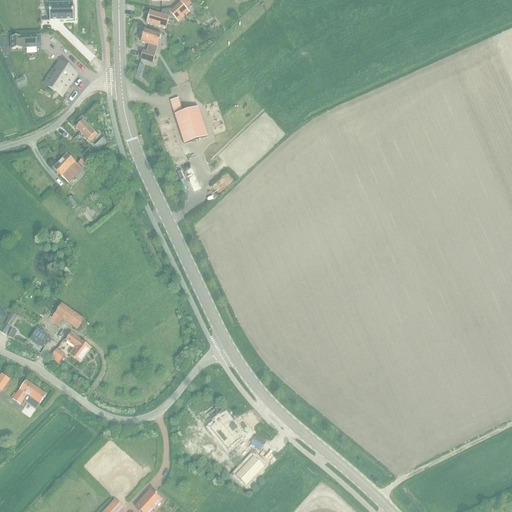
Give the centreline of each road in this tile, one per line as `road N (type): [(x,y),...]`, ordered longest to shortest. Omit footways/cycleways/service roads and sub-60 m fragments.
road 1 (tertiary): [(228,347),(138,159),(120,80)]
road 2 (unclassified): [(0,352),(123,422),(164,409),(204,360),(228,347)]
road 3 (tertiary): [(388,511),(265,401),(228,347)]
road 4 (unclassified): [(0,149),(55,127),(95,86),(120,80)]
road 5 (track): [(396,481),(511,423)]
